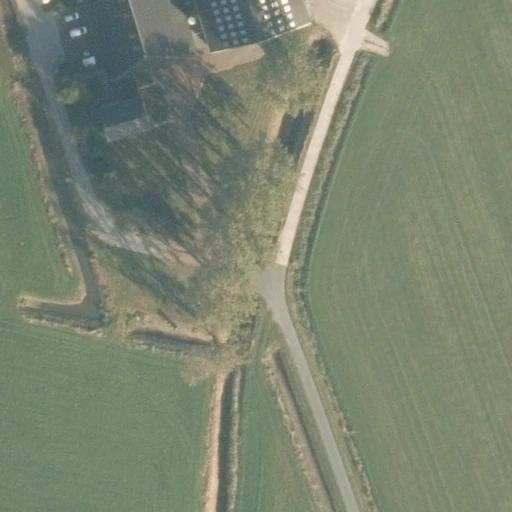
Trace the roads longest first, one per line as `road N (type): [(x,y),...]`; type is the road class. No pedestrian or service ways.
road 1 (track): [(371,0),(317,134),(272,293)]
road 2 (unclassified): [(235,269),(272,293),(352,511)]
